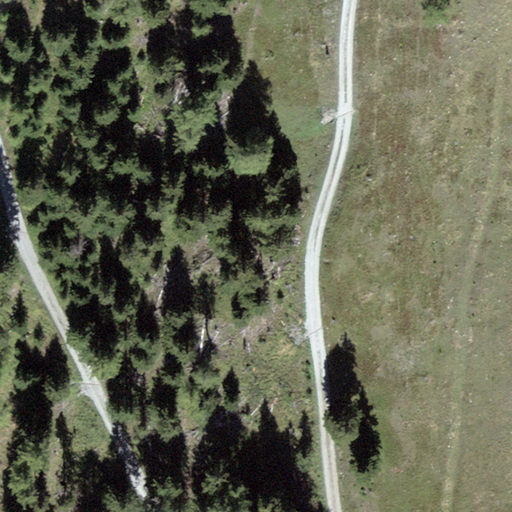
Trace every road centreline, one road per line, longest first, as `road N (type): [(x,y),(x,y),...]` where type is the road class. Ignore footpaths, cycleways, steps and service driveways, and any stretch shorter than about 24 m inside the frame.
road 1 (track): [(327,511),(307,300),(310,235),(336,134),(345,0)]
road 2 (track): [(0,193),(17,249),(150,511)]
